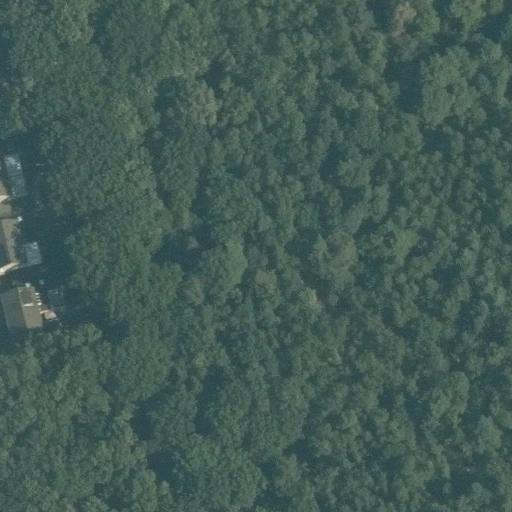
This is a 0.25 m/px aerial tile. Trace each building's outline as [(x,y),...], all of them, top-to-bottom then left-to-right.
[(40,151),(37,139),(0,147),(0,160),(2,160),(40,151)] [(0,206),(20,202),(23,213),(31,211),(24,178),(7,182),(7,181),(0,183),(0,206)] [(72,202),(63,204),(65,213),(74,211),(73,206),(72,202)] [(0,254),(1,254),(39,245),(31,211),(23,213),(23,214),(13,216),(16,228),(0,231),(0,254)] [(0,254),(0,277),(28,271),(23,249),(39,245),(1,254),(0,254)] [(38,281),(58,276),(56,265),(36,270),(38,281)] [(2,303),(7,324),(39,316),(66,310),(58,276),(38,281),(39,281),(18,286),(21,298),(2,303)] [(27,355),(54,350),(63,348),(60,335),(57,324),(41,328),(39,316),(7,324),(12,347),(24,344),(27,355)] [(97,345),(93,325),(79,328),(83,348),(97,345)]
